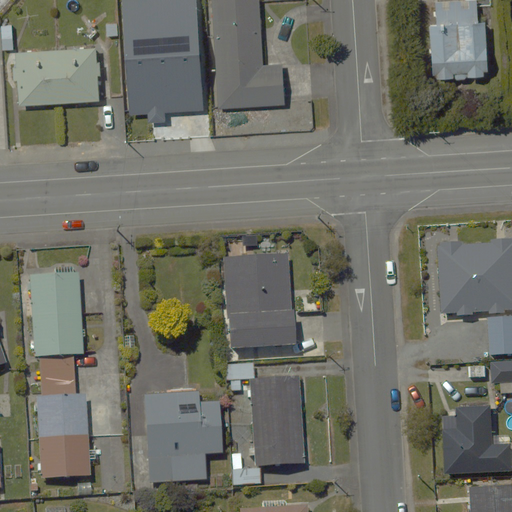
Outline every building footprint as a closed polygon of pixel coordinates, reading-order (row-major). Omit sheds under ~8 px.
[(262,66),(259,0),(212,0),(217,105),(285,102),(283,66),(262,66)] [(430,77),(492,75),(490,0),(436,0),(437,20),(428,21),(430,77)] [(162,16),(130,18),(133,60),(151,59),(153,94),(195,92),(191,31),(163,33),(162,16)] [(118,18),(105,19),(106,40),(119,39),(118,18)] [(13,21),(1,22),(3,50),(15,49),(13,21)] [(95,46),(16,49),(18,102),(97,99),(95,46)] [(490,357),(511,355),(511,240),(439,242),(441,316),(489,315),(490,357)] [(230,380),(230,391),(240,391),(239,380),(254,379),(253,348),(296,345),(288,253),(222,258),(230,350),(238,349),(238,362),(223,363),(224,380),(230,380)] [(79,272),(29,275),(34,357),(84,354),(79,272)] [(75,359),(39,360),(40,398),(36,398),(38,477),(88,475),(85,396),(76,397),(75,359)] [(502,383),(502,396),(511,395),(511,360),(490,361),(490,383),(502,383)] [(296,384),(252,385),(254,462),(298,461),(296,384)] [(200,404),(199,391),(143,394),(148,483),(204,479),(203,452),(220,451),(217,403),(200,404)] [(511,433),(493,434),(492,405),(458,406),(458,413),(443,413),(444,474),(511,471),(511,433)] [(259,470),(231,470),(232,484),(260,483),(259,470)] [(511,511),(511,485),(473,487),(473,511),(511,511)] [(306,511),(307,505),(288,506),(288,497),(260,498),(260,506),(240,506),(239,511),(306,511)]
